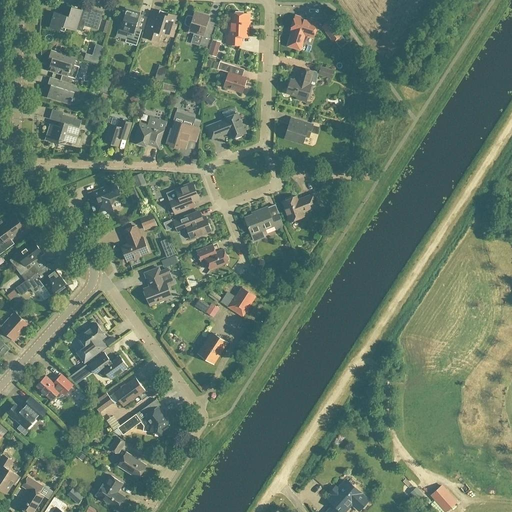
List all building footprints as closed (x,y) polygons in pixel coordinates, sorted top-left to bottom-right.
[(64,16),(54,13),(49,28),(64,33),(66,28),(75,31),(77,25),(97,31),(99,24),(86,20),(89,11),(82,9),(81,11),(71,8),(70,13),(65,12),(64,16)] [(136,47),(141,30),(135,28),(139,14),(126,10),(122,24),(121,24),(119,30),(128,33),(125,43),(136,47)] [(152,12),(144,39),(157,43),(160,34),(173,38),(177,26),(173,25),(175,17),(168,14),(159,11),(158,14),(152,12)] [(186,26),(190,28),(188,32),(202,36),(199,45),(207,48),(211,34),(204,31),(209,17),(194,13),(193,18),(189,17),(187,17),(186,19),(185,23),(184,25),(186,26)] [(249,25),(249,15),(230,14),(230,21),(229,22),(229,28),(230,29),(230,37),(226,36),(226,45),(240,46),(241,38),(247,38),(247,25),(249,25)] [(295,17),(291,31),(293,32),(288,47),(299,50),(302,43),(304,44),(306,43),(308,37),(313,38),(317,24),(295,17)] [(322,27),(333,42),(340,37),(329,22),(322,27)] [(214,40),(210,54),(219,57),(223,43),(214,40)] [(51,63),(48,71),(62,76),(60,81),(71,85),(72,79),(75,80),(79,68),(74,66),(76,59),(51,51),(48,59),(52,60),(51,63)] [(85,54),(83,60),(97,64),(99,58),(92,56),(85,54)] [(242,94),(247,79),(232,74),(235,67),(219,62),(217,70),(228,73),(223,88),(242,94)] [(296,82),(290,80),(286,94),(297,97),(296,100),(305,103),(310,87),(309,86),(313,72),(301,68),(298,79),(296,82)] [(333,72),(320,68),(318,75),(331,79),(333,72)] [(79,95),(79,87),(50,78),(47,85),(50,86),(47,98),(70,105),(74,94),(79,95)] [(106,104),(108,96),(102,94),(100,102),(106,104)] [(215,101),(209,95),(204,101),(209,107),(215,101)] [(242,135),(245,134),(242,128),(246,127),(243,119),(239,121),(237,114),(224,119),(224,121),(206,128),(211,140),(229,133),(232,139),(234,138),(237,139),(241,137),(242,135)] [(62,129),(50,125),(45,141),(58,145),(59,141),(62,142),(63,141),(75,145),(80,129),(79,129),(81,121),(62,115),(59,123),(64,125),(62,129)] [(171,129),(166,144),(170,145),(169,147),(178,150),(179,148),(185,150),(188,140),(195,142),(200,129),(192,127),(194,119),(183,116),(181,123),(175,121),(173,130),(171,129)] [(149,118),(147,126),(139,124),(133,143),(146,147),(147,145),(159,149),(167,123),(149,118)] [(284,139),(302,145),(305,137),(309,138),(312,126),(291,119),(284,139)] [(125,141),(131,124),(120,120),(118,128),(110,125),(104,143),(117,147),(120,139),(125,141)] [(137,187),(145,184),(141,173),(132,177),(137,187)] [(198,200),(192,184),(167,194),(175,215),(186,210),(194,207),(192,202),(198,200)] [(89,202),(95,218),(99,217),(100,219),(101,220),(104,222),(106,221),(107,220),(108,219),(108,217),(108,216),(107,214),(112,212),(110,206),(111,205),(113,204),(114,202),(114,201),(114,199),(114,197),(119,196),(114,185),(88,195),(91,201),(89,202)] [(286,215),(289,223),(303,218),(302,213),(318,207),(313,195),(297,201),(295,197),(282,202),(287,214),(286,215)] [(274,227),(276,230),(283,227),(278,215),(271,218),(267,208),(257,212),(257,214),(244,219),(253,242),(264,238),(261,232),(274,227)] [(188,233),(191,240),(211,232),(205,217),(202,219),(199,212),(173,222),(177,233),(184,231),(184,233),(186,233),(188,233)] [(3,244),(24,229),(14,215),(5,222),(6,223),(3,225),(0,221),(0,255),(7,250),(3,244)] [(149,224),(150,225),(155,223),(152,216),(140,220),(143,227),(149,224)] [(121,248),(127,262),(148,253),(143,239),(140,240),(135,227),(123,232),(128,245),(121,248)] [(27,231),(16,235),(18,241),(29,237),(27,231)] [(20,275),(25,282),(38,272),(33,266),(31,267),(29,264),(42,254),(32,241),(23,247),(24,249),(16,255),(9,260),(20,275)] [(196,252),(201,264),(206,262),(209,270),(228,263),(228,262),(228,260),(227,257),(226,256),(223,250),(215,253),(212,246),(196,252)] [(147,297),(150,306),(171,298),(167,286),(174,284),(168,268),(159,272),(158,269),(144,274),(149,288),(143,290),(146,297),(147,297)] [(42,272),(26,284),(25,282),(16,289),(21,296),(30,289),(33,294),(36,292),(43,301),(51,295),(55,292),(57,293),(64,288),(62,287),(65,285),(54,271),(46,277),(42,272)] [(242,289),(236,298),(234,297),(227,308),(242,318),(255,298),(242,289)] [(217,305),(210,313),(215,317),(222,310),(217,305)] [(2,328),(0,326),(0,337),(4,333),(14,341),(20,335),(19,334),(27,325),(14,314),(2,328)] [(105,348),(100,341),(105,337),(95,324),(78,337),(80,340),(79,342),(83,348),(83,349),(77,354),(84,364),(105,348)] [(212,364),(226,344),(212,334),(199,355),(212,364)] [(110,381),(127,368),(119,356),(110,363),(108,363),(102,355),(89,366),(93,372),(95,370),(100,377),(108,378),(110,381)] [(88,365),(72,375),(77,385),(94,375),(88,365)] [(63,396),(72,386),(59,374),(52,382),(45,376),(43,379),(38,379),(38,384),(36,387),(41,392),(41,396),(46,396),(52,401),(55,398),(59,398),(62,395),(63,396)] [(142,401),(148,396),(145,391),(136,379),(114,395),(122,407),(138,395),(142,401)] [(99,413),(113,403),(106,393),(92,404),(99,413)] [(15,405),(7,414),(14,420),(14,419),(21,425),(17,429),(24,436),(29,431),(26,429),(35,419),(38,421),(46,412),(30,398),(27,402),(20,410),(15,405)] [(167,421),(157,408),(155,409),(154,408),(151,407),(149,408),(148,406),(117,429),(123,436),(142,422),(141,421),(145,418),(150,425),(149,432),(154,433),(154,436),(164,438),(165,433),(167,433),(168,427),(166,427),(167,421)] [(115,430),(122,425),(115,415),(108,419),(115,430)] [(118,455),(125,443),(117,438),(109,449),(118,455)] [(137,479),(146,466),(126,453),(117,466),(137,479)] [(4,456),(0,462),(0,491),(6,495),(13,485),(15,486),(20,478),(7,469),(12,462),(4,456)] [(117,510),(125,499),(117,493),(122,484),(110,476),(104,485),(103,484),(95,496),(117,510)] [(33,511),(44,496),(39,493),(43,487),(28,478),(22,487),(27,491),(21,500),(23,501),(19,508),(24,511),(33,511)] [(366,500),(347,483),(342,489),(340,487),(329,500),(334,505),(328,511),(344,511),(351,504),(355,508),(361,508),(365,504),(364,503),(366,500)] [(445,511),(456,503),(442,487),(431,496),(444,511),(445,511)] [(54,498),(46,510),(49,511),(62,511),(58,510),(62,504),(54,498)]
